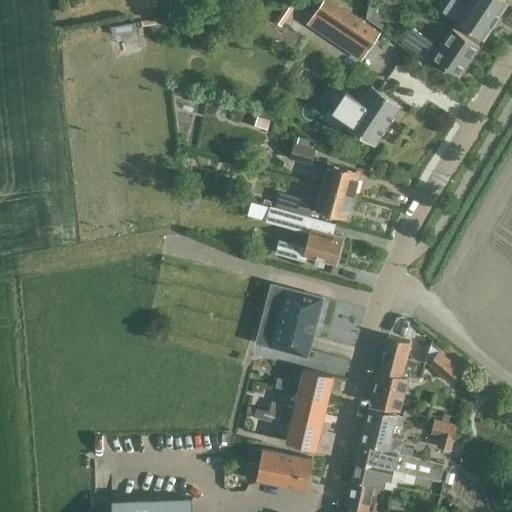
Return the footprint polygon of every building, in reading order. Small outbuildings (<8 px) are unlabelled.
[(379,32),(331,0),(322,0),(314,13),(367,49),(379,32)] [(457,21),(452,27),(469,37),(473,32),(483,38),(508,1),(505,0),(469,0),(466,5),(457,0),(450,0),(443,12),(457,21)] [(410,27),(400,42),(426,59),(429,56),(459,75),(479,45),(469,39),(469,37),(452,27),(439,47),(410,27)] [(346,90),(333,109),(347,120),(346,122),(374,142),(400,105),(371,85),(362,99),(361,100),(346,90)] [(311,162),(315,148),(294,143),(290,157),(311,162)] [(326,172),(321,186),(354,195),(358,179),(356,178),(358,170),(316,158),(313,168),(326,172)] [(271,205),(335,223),(335,222),(310,215),(312,208),(345,217),(347,209),(349,210),(354,195),(321,186),(317,200),(305,197),(304,201),(283,195),(280,207),(271,205)] [(335,223),(271,205),(267,220),(309,231),(305,246),(280,239),(277,251),(305,259),(307,254),(335,262),(342,237),(332,234),(335,223)] [(285,287),(277,317),(263,314),(256,341),(307,355),(322,297),(285,287)] [(387,334),(379,368),(407,376),(418,379),(424,362),(405,357),(409,341),(387,334)] [(430,344),(424,362),(448,382),(460,369),(430,344)] [(304,367),(298,392),(325,398),(331,373),(304,367)] [(370,401),(399,409),(402,398),(409,400),(412,388),(405,386),(407,376),(379,368),(370,401)] [(289,379),(277,376),(275,386),(287,389),(289,379)] [(298,392),(293,415),(320,422),(325,398),(298,392)] [(272,400),(269,409),(281,413),(284,403),(272,400)] [(281,413),(269,409),(256,406),(254,416),(279,422),(281,413)] [(369,406),(360,440),(388,448),(398,413),(369,406)] [(320,422),(293,415),(287,440),(314,446),(320,422)] [(440,434),(437,446),(450,449),(456,424),(435,418),(431,431),(440,434)] [(360,440),(356,459),(403,470),(440,478),(444,463),(396,451),(388,449),(388,448),(360,440)] [(249,452),(247,462),(308,474),(312,456),(262,447),(260,454),(249,452)] [(356,459),(351,479),(380,486),(383,477),(400,481),(403,470),(356,459)] [(308,474),(247,462),(246,471),(256,473),(255,479),(255,480),(305,489),(308,474)] [(380,486),(351,479),(343,511),(367,511),(369,507),(376,509),(380,496),(391,499),(394,490),(380,486)] [(192,511),(192,497),(112,499),(111,499),(111,511),(192,511)]
